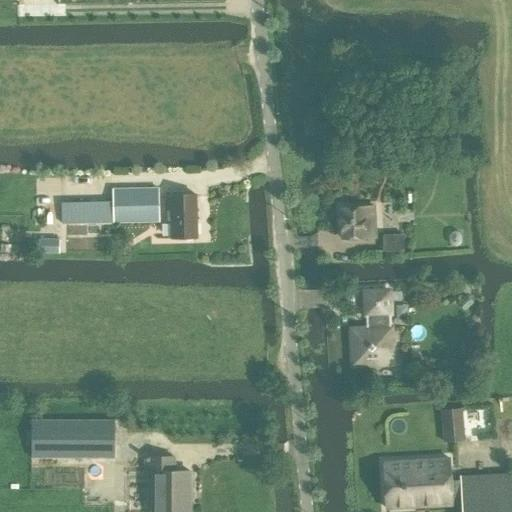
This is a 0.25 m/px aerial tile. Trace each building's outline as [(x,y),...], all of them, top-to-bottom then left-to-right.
[(425,83),(421,92),(433,96),(436,88),(425,83)] [(451,120),(441,120),(442,135),(452,135),(451,120)] [(387,171),(387,175),(390,179),(394,179),(398,176),(399,172),(396,168),(391,168),(387,171)] [(59,205),(59,186),(28,186),(28,203),(20,203),(20,216),(28,216),(28,226),(58,226),(58,205),(59,205)] [(184,242),(211,241),(210,206),(155,208),(156,242),(168,242),(168,258),(184,258),(184,242)] [(341,239),(377,238),(376,206),(340,206),(341,239)] [(90,209),(91,231),(129,231),(129,209),(90,209)] [(449,234),(448,237),(448,240),(449,243),(452,246),(455,246),(458,245),(461,243),(461,239),(461,236),(460,233),(457,231),(454,230),(451,231),(449,234)] [(383,253),(405,252),(404,233),(382,234),(383,253)] [(353,366),(393,364),(391,289),(364,291),(366,328),(351,329),(353,366)] [(444,441),(465,439),(462,408),(441,410),(444,441)] [(114,421),(31,420),(31,457),(114,457),(114,421)] [(153,472),(153,511),(187,511),(187,501),(184,501),(184,490),(189,490),(189,473),(174,473),(174,457),(145,457),(145,472),(153,472)] [(383,462),(386,508),(453,504),(452,501),(451,480),(450,458),(383,462)] [(461,500),(462,511),(511,511),(511,473),(460,476),(460,480),(451,480),(452,501),(461,500)]
